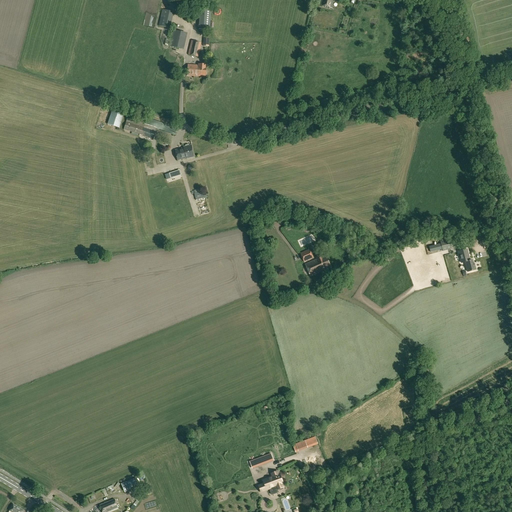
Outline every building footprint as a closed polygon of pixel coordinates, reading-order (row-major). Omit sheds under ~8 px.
[(334,0),(320,0),(320,5),(332,8),(334,0)] [(163,9),(159,25),(170,28),(174,12),(163,9)] [(169,46),(184,49),(187,33),(173,30),(169,46)] [(202,42),(191,40),(188,55),(198,57),(202,42)] [(198,65),(197,65),(197,73),(196,73),(196,76),(206,76),(206,64),(198,64),(198,65)] [(197,65),(188,65),(188,75),(196,76),(196,73),(197,73),(197,65)] [(119,128),(124,113),(112,109),(107,124),(119,128)] [(179,123),(148,114),(146,121),(144,120),(145,117),(129,112),(124,129),(154,138),(157,129),(175,135),(179,123)] [(186,145),(185,146),(183,146),(184,148),(175,150),(178,160),(187,158),(187,159),(194,157),(191,145),(189,145),(188,144),(186,145)] [(203,196),(202,192),(194,194),(196,200),(207,198),(206,195),(203,196)] [(442,249),(443,250),(443,251),(452,249),(449,239),(441,241),(441,244),(442,248),(442,249)] [(441,244),(429,246),(430,252),(442,249),(442,248),(441,244)] [(300,253),(304,262),(313,258),(309,249),(300,253)] [(465,262),(470,261),(467,249),(458,251),(461,263),(465,262)] [(310,276),(331,267),(326,255),(322,257),(321,255),(316,257),(317,259),(305,264),(310,276)] [(465,262),(468,272),(476,270),(474,264),(474,265),(472,260),(470,261),(465,262)] [(293,446),(295,452),(317,443),(315,438),(293,446)] [(271,453),(250,461),(252,467),(273,459),(271,453)] [(264,483),(259,485),(261,492),(276,486),(277,487),(283,485),(278,471),(272,474),(273,476),(263,480),(264,483)] [(122,484),(124,490),(138,484),(135,478),(122,484)] [(100,505),(102,511),(107,511),(118,507),(115,499),(100,505)]
